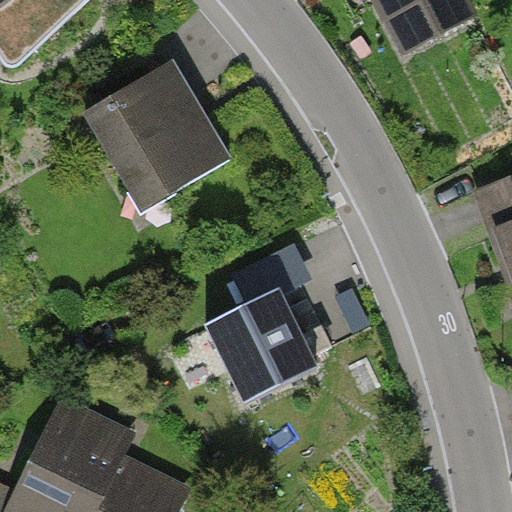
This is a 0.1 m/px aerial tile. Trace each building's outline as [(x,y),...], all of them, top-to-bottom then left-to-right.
[(0,0),(0,20),(30,0),(0,0)] [(484,0),(368,0),(401,62),(493,15),(484,0)] [(186,63),(92,116),(148,215),(242,161),(186,63)] [(511,186),(474,200),(511,305),(511,186)] [(294,296),(210,338),(252,420),(336,378),(294,296)] [(142,448),(60,411),(21,495),(13,511),(187,511),(195,497),(132,469),(142,448)] [(0,511),(8,511),(21,495),(0,480),(0,511)]
